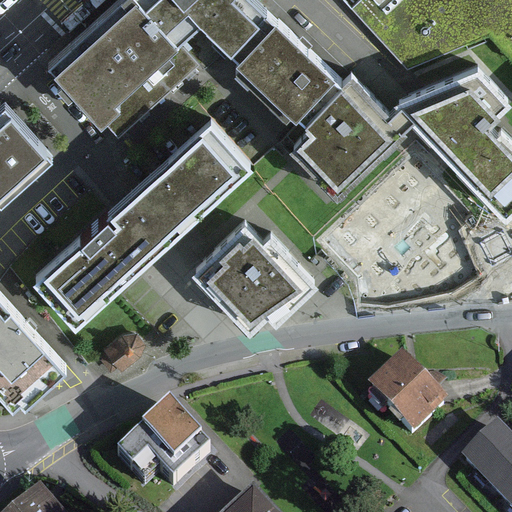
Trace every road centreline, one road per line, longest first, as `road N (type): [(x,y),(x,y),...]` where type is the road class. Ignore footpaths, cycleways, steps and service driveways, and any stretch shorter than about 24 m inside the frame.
road 1 (residential): [(40,441),(148,380),(233,349),(511,312)]
road 2 (residential): [(5,68),(46,100),(123,188)]
